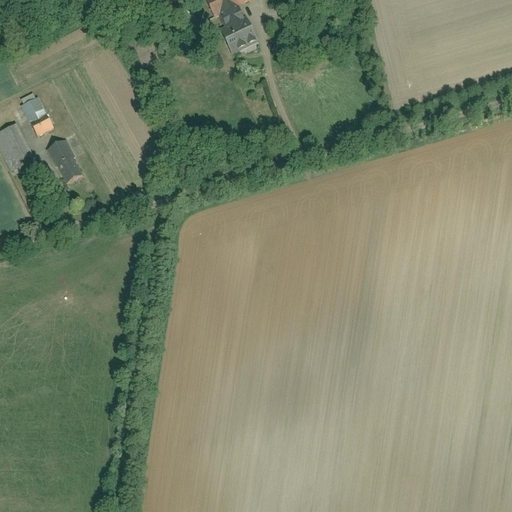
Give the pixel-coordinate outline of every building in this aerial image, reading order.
[(232,56),(258,44),(246,19),(243,20),(237,8),(253,0),(204,0),(214,19),(220,16),(226,28),(220,31),(232,56)] [(185,11),(183,15),(192,19),(194,15),(185,11)] [(55,131),(38,99),(35,100),(33,95),(21,101),(24,107),(20,108),(37,140),(55,131)] [(35,162),(16,126),(0,134),(0,155),(10,175),(35,162)] [(75,159),(66,141),(46,152),(52,165),(57,169),(66,186),(83,177),(74,160),(75,159)]
